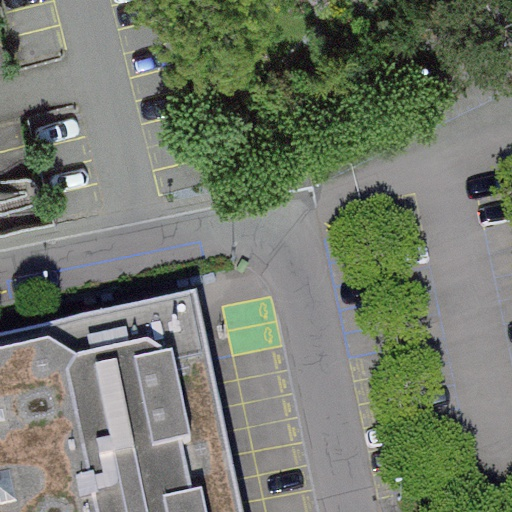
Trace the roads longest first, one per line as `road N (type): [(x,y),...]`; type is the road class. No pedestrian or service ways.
road 1 (residential): [(140,248),(239,228),(288,236),(306,275),(352,511)]
road 2 (residential): [(140,248),(79,0)]
road 3 (residential): [(0,277),(140,248)]
